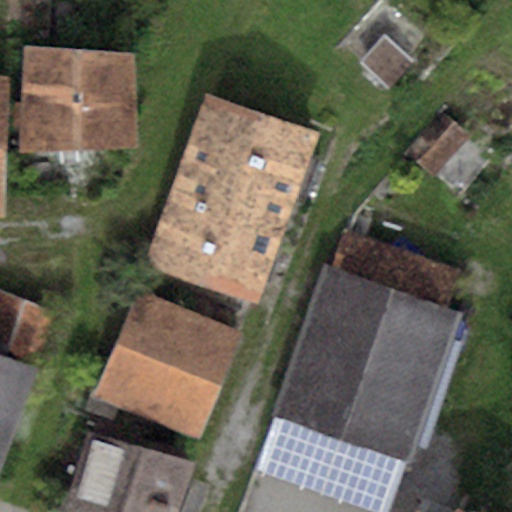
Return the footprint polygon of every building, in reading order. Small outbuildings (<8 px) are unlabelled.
[(386,0),(367,0),(352,16),(381,44),(406,19),(386,0)] [(127,11),(16,3),(14,60),(4,60),(4,82),(13,83),(12,107),(126,103),(127,11)] [(310,91),(198,50),(138,217),(250,257),(310,91)] [(432,73),(397,111),(421,133),(456,95),(432,73)] [(449,228),(336,190),(324,225),(436,265),(449,228)] [(436,265),(324,225),(310,220),(283,298),(424,347),(451,270),(436,265)] [(230,290),(128,247),(84,347),(80,344),(72,367),(105,379),(111,365),(191,396),(230,290)] [(47,266),(0,249),(0,299),(2,300),(32,311),(47,266)] [(424,347),(283,298),(257,374),(259,374),(398,422),(424,347)] [(0,400),(27,328),(0,317),(0,304),(2,300),(0,299),(0,400)] [(398,422),(259,374),(240,427),(380,476),(398,422)] [(154,511),(186,420),(78,389),(49,486),(116,511),(154,511)] [(439,480),(407,468),(390,511),(511,511),(511,489),(445,465),(439,480)]
